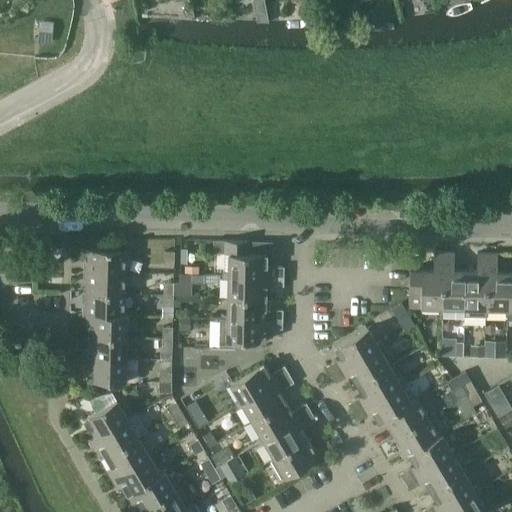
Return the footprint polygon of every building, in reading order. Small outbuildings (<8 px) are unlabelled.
[(263,0),(253,0),(256,13),(265,11),(263,0)] [(39,21),(37,42),(51,43),(53,22),(39,21)] [(224,271),(224,275),(284,276),(284,267),(267,266),(268,254),(249,253),(249,242),(213,241),(213,253),(229,254),(229,271),(224,271)] [(87,249),(87,270),(125,271),(126,250),(87,249)] [(174,263),(175,251),(165,251),(164,263),(174,263)] [(440,311),(443,312),(444,251),(434,251),(433,269),(410,268),(409,306),(440,307),(440,311)] [(444,251),(443,312),(443,318),(464,318),(465,307),(465,269),(454,269),(455,251),(444,251)] [(477,269),(465,269),(465,307),(482,308),(482,312),(486,313),(487,252),(477,252),(477,269)] [(487,252),(486,313),(489,313),(489,308),(508,308),(509,270),(497,270),(498,252),(487,252)] [(191,275),(198,274),(198,266),(184,266),(184,274),(190,274),(191,275)] [(87,270),(86,292),(125,293),(125,271),(87,270)] [(174,294),(174,296),(191,296),(191,275),(190,274),(184,274),(180,274),(180,282),(177,282),(174,282),(174,294)] [(284,286),(284,276),(224,275),(224,279),(228,279),(228,296),(267,297),(267,286),(284,286)] [(164,282),(164,294),(174,294),(174,282),(164,282)] [(124,314),(125,293),(86,292),(86,313),(124,314)] [(164,294),(163,306),(174,306),(174,296),(174,294),(164,294)] [(174,296),(174,306),(176,306),(179,306),(179,301),(198,301),(198,296),(191,296),(174,296)] [(267,309),(267,297),(228,296),(228,314),(223,314),(223,318),(283,319),(283,310),(267,309)] [(89,322),(89,336),(127,337),(128,314),(124,314),(86,313),(86,314),(84,314),(84,322),(89,322)] [(408,313),(397,319),(404,331),(415,324),(408,313)] [(188,318),(180,318),(180,329),(188,329),(188,318)] [(219,319),(218,347),(233,348),(234,341),(266,341),(266,329),(283,329),(283,319),(223,318),(223,319),(219,319)] [(163,326),(163,338),(173,339),(173,327),(163,326)] [(327,366),(331,374),(383,344),(381,340),(377,343),(368,327),(335,347),(341,357),(327,366)] [(127,359),(127,337),(89,336),(88,350),(83,349),(83,357),(127,359)] [(443,336),(443,354),(457,354),(457,336),(443,336)] [(172,351),(173,339),(163,338),(162,350),(172,351)] [(484,355),(484,356),(506,356),(506,340),(484,340),(484,345),(484,355)] [(385,348),(383,344),(331,374),(336,382),(351,373),(357,384),(390,365),(381,350),(385,348)] [(484,355),(484,345),(470,345),(470,355),(484,355)] [(88,380),(126,381),(127,359),(83,357),(83,365),(88,365),(88,380)] [(236,401),(238,405),(289,374),(284,366),(270,374),(263,363),(230,383),(240,399),(236,401)] [(403,378),(399,380),(390,365),(357,384),(363,394),(349,403),(353,411),(405,381),(403,378)] [(160,371),(159,381),(172,382),(172,372),(160,371)] [(462,384),(466,392),(474,387),(465,371),(447,381),(452,390),(462,384)] [(294,382),(289,374),(238,405),(240,408),(244,406),(253,421),(286,401),(280,391),(294,382)] [(171,392),(172,382),(159,381),(159,391),(171,392)] [(407,385),(405,381),(353,411),(358,419),(373,411),(379,422),(385,418),(411,401),(403,387),(407,385)] [(497,385),(484,392),(499,417),(500,416),(511,410),(497,385)] [(482,400),(474,387),(466,392),(474,404),(482,400)] [(87,399),(95,412),(116,399),(112,392),(87,399)] [(385,418),(396,437),(428,417),(416,398),(411,401),(385,418)] [(91,431),(86,434),(90,441),(128,418),(116,399),(95,412),(83,419),(91,431)] [(168,406),(174,417),(182,412),(176,401),(168,406)] [(306,403),(292,411),(286,401),(253,421),(262,436),(258,438),(260,442),(311,411),(306,403)] [(511,411),(511,410),(500,416),(506,427),(511,423),(511,411)] [(316,419),(311,411),(260,442),(262,445),(266,442),(275,458),(308,438),(302,428),(316,419)] [(182,412),(174,417),(179,427),(188,422),(182,412)] [(406,455),(409,453),(439,435),(428,417),(396,437),(406,455)] [(98,445),(106,457),(139,437),(128,418),(90,441),(94,447),(98,445)] [(210,432),(203,436),(208,445),(216,441),(210,432)] [(401,473),(406,481),(457,451),(455,447),(451,450),(442,434),(439,435),(409,453),(415,464),(401,473)] [(150,455),(139,437),(106,457),(113,469),(108,472),(112,478),(150,455)] [(198,438),(189,443),(190,445),(194,452),(195,454),(204,449),(198,438)] [(328,440),(314,448),(308,438),(275,458),(271,461),(282,479),(334,449),(328,440)] [(490,441),(463,456),(470,467),(497,452),(496,451),(490,441)] [(459,454),(457,451),(406,481),(411,488),(425,480),(431,491),(464,472),(455,457),(459,454)] [(160,473),(150,455),(112,478),(116,485),(120,482),(127,493),(160,473)] [(234,455),(215,467),(221,477),(226,474),(230,481),(245,473),(234,455)] [(200,462),(206,473),(215,468),(209,457),(200,462)] [(221,478),(215,468),(206,473),(212,483),(221,478)] [(170,482),(164,471),(160,473),(127,493),(132,501),(136,498),(143,510),(176,491),(170,482)] [(423,510),(424,511),(437,511),(480,488),(478,485),(473,487),(464,472),(431,491),(437,502),(423,510)] [(181,488),(176,491),(143,510),(144,511),(181,511),(187,509),(181,500),(186,496),(181,488)] [(482,492),(480,488),(437,511),(480,511),(486,509),(478,494),(482,492)] [(240,495),(245,505),(255,499),(250,489),(240,495)] [(236,504),(231,495),(222,500),(228,509),(236,504)]
